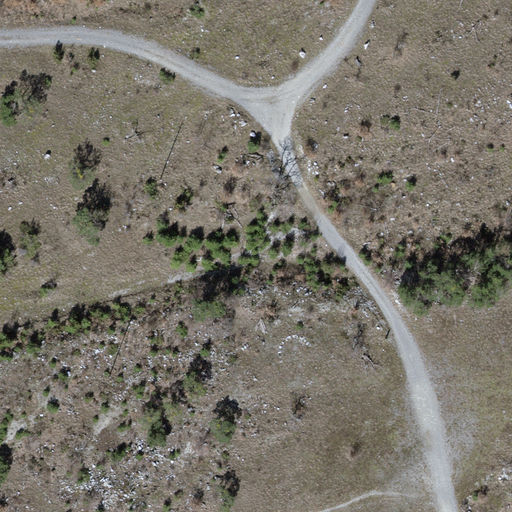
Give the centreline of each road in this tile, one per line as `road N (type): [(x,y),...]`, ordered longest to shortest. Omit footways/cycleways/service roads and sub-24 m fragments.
road 1 (track): [(363,0),(340,50),(276,107),(287,166),(325,235),(372,284),(412,372),(447,511)]
road 2 (track): [(0,43),(113,41),(189,82),(276,107)]
